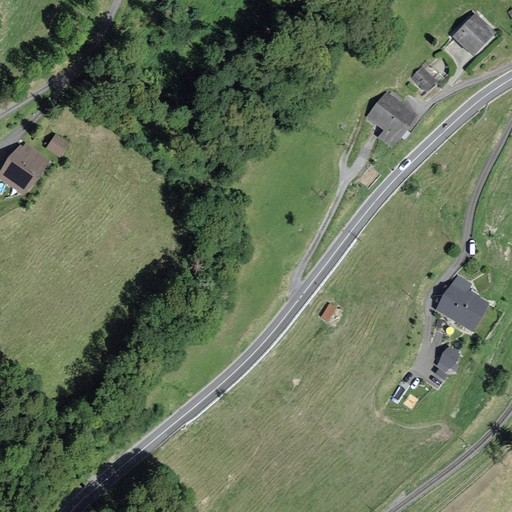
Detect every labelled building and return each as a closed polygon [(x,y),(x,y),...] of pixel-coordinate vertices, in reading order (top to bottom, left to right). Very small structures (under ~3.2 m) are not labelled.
[(495,33),(477,15),(456,36),(474,54),(495,33)] [(435,81),(422,68),(414,77),(427,90),(435,81)] [(390,96),(387,93),(369,117),(385,129),(380,136),(392,145),(416,114),(399,101),(401,98),(393,92),(390,96)] [(68,142),(56,135),(49,148),(60,155),(68,142)] [(24,149),(21,146),(0,175),(0,176),(24,193),(48,160),(27,145),(24,149)] [(471,283),(459,276),(439,309),(472,329),(488,303),(467,290),(471,283)] [(459,353),(450,348),(440,364),(449,370),(459,353)]
